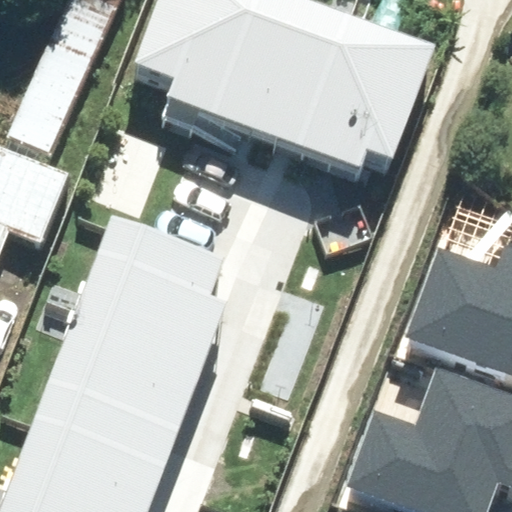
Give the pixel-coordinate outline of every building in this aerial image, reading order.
[(98,0),(73,0),(19,141),(62,158),(120,8),(98,0)] [(318,0),(153,0),(128,69),(174,86),(166,107),(363,180),(368,167),(396,178),(445,47),(318,0)] [(78,181),(4,152),(0,161),(0,224),(53,245),(78,181)] [(104,214),(0,482),(0,511),(147,511),(225,311),(210,306),(228,261),(104,214)] [(0,284),(18,237),(0,230),(0,284)] [(435,249),(400,342),(511,383),(511,247),(502,274),(435,249)] [(380,411),(353,483),(429,511),(483,511),(496,481),(511,486),(511,393),(436,366),(414,424),(380,411)]
